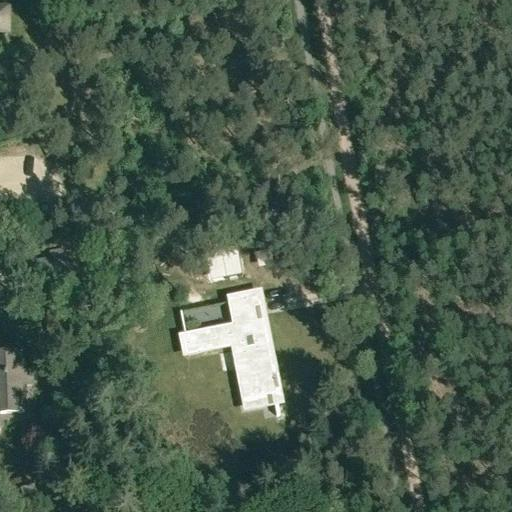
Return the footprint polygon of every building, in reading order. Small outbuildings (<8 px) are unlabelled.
[(0,36),(8,36),(9,11),(0,10),(0,36)] [(63,261),(23,266),(27,290),(66,285),(63,261)] [(242,268),(219,271),(222,289),(245,285),(242,268)] [(242,402),(272,396),(276,417),(279,416),(269,364),(265,365),(263,354),(267,354),(260,321),(257,322),(252,297),(231,301),(236,325),(187,335),(182,311),(179,312),(187,353),(233,344),(238,369),(236,369),(242,402)] [(322,304),(302,305),(303,318),(322,317),(322,304)] [(30,375),(20,376),(19,355),(0,356),(0,415),(22,415),(21,388),(31,387),(30,375)]
